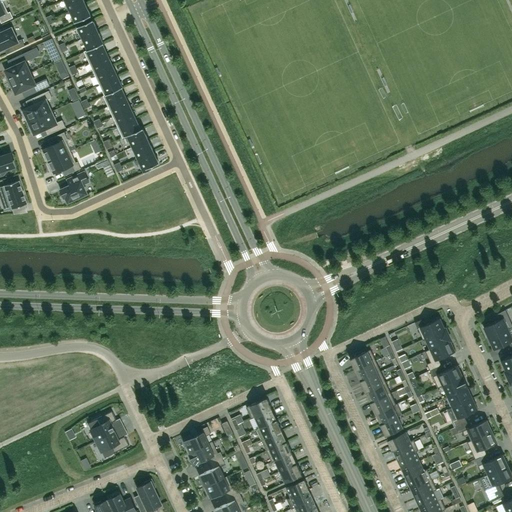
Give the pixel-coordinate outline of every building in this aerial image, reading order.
[(85,3),(83,0),(64,0),(69,11),(85,3)] [(8,12),(3,1),(0,2),(0,20),(1,23),(13,17),(10,11),(8,12)] [(91,15),(85,3),(69,11),(75,23),(91,15)] [(98,31),(93,19),(77,27),(82,38),(98,31)] [(11,27),(10,28),(9,27),(0,30),(1,32),(0,32),(0,49),(9,46),(11,52),(25,46),(22,39),(18,41),(11,27)] [(84,52),(104,43),(98,31),(82,38),(87,50),(84,51),(84,52)] [(51,38),(43,42),(47,49),(55,46),(51,38)] [(89,62),(108,54),(103,43),(104,43),(84,52),(89,62)] [(5,77),(8,82),(30,72),(25,61),(39,54),(36,48),(18,56),(21,62),(11,67),(5,70),(8,76),(5,77)] [(94,73),(113,65),(108,54),(89,62),(94,73)] [(99,84),(118,76),(113,65),(94,73),(99,84)] [(66,69),(59,72),(62,79),(69,76),(66,69)] [(13,87),(16,93),(21,91),(32,86),(34,92),(49,86),(46,79),(36,84),(30,72),(8,82),(11,88),(13,87)] [(123,87),(118,76),(99,84),(104,95),(103,95),(103,96),(123,87)] [(126,98),(122,88),(123,87),(103,96),(108,106),(126,98)] [(27,117),(29,121),(51,111),(46,100),(52,97),(49,90),(31,98),(34,104),(23,109),(24,111),(22,112),(24,118),(27,117)] [(131,108),(126,98),(108,106),(113,116),(131,108)] [(79,100),(71,103),(73,109),(81,105),(79,100)] [(136,118),(131,108),(113,116),(118,127),(136,118)] [(29,127),(32,133),(34,132),(34,133),(45,128),(48,134),(65,127),(62,120),(56,122),(51,111),(29,121),(31,126),(29,127)] [(141,128),(136,118),(118,127),(122,137),(143,128),(143,127),(141,128)] [(148,139),(143,128),(122,137),(123,138),(127,136),(132,147),(148,139)] [(42,152),(45,160),(47,159),(48,161),(70,151),(65,140),(67,139),(64,132),(49,138),(52,145),(43,149),(44,151),(42,152)] [(137,158),(153,151),(148,139),(132,147),(137,158)] [(77,161),(76,162),(70,151),(48,161),(49,163),(47,164),(51,172),(53,171),(54,173),(63,169),(66,175),(81,168),(77,161)] [(159,163),(153,151),(137,158),(144,172),(151,169),(150,167),(159,163)] [(0,171),(14,167),(13,164),(10,156),(10,153),(0,156),(0,171)] [(110,165),(108,160),(102,162),(105,168),(110,165)] [(84,171),(74,175),(67,179),(70,185),(60,189),(64,197),(65,196),(68,201),(78,197),(78,198),(85,195),(84,194),(86,193),(83,185),(89,182),(84,171)] [(8,196),(12,209),(27,204),(19,180),(4,185),(5,186),(0,187),(0,195),(1,199),(8,196)] [(423,340),(426,338),(445,329),(445,328),(444,329),(438,316),(430,320),(431,321),(425,324),(422,319),(415,322),(423,340)] [(507,329),(502,318),(492,323),(491,321),(485,324),(491,337),(489,337),(489,338),(507,329)] [(431,348),(431,349),(450,340),(445,329),(426,338),(431,348)] [(511,334),(510,335),(507,329),(489,338),(494,349),(509,342),(511,348),(511,334)] [(426,363),(429,370),(441,365),(438,359),(456,351),(450,340),(431,349),(431,348),(425,351),(430,362),(426,363)] [(511,348),(511,349),(511,355),(500,361),(506,372),(511,368),(511,348)] [(376,360),(370,349),(350,358),(355,370),(376,360)] [(399,357),(401,362),(408,359),(405,354),(399,357)] [(381,371),(376,360),(355,370),(356,369),(361,380),(360,380),(381,371)] [(429,370),(437,387),(463,376),(457,364),(444,371),(441,365),(429,370)] [(386,382),(381,371),(360,380),(365,391),(386,382)] [(443,385),(448,396),(468,387),(463,376),(437,387),(438,388),(443,385)] [(409,379),(417,397),(422,394),(414,377),(409,379)] [(370,402),(391,393),(386,382),(365,391),(365,392),(366,391),(371,401),(370,402)] [(450,408),(473,397),(471,398),(466,388),(468,387),(448,396),(453,406),(450,408)] [(396,404),(391,393),(370,402),(375,413),(396,404)] [(251,418),(255,416),(272,408),(267,397),(249,405),(246,406),(251,418)] [(452,421),(455,427),(466,421),(464,415),(478,409),(473,397),(450,408),(455,419),(452,421)] [(397,416),(393,406),(396,404),(375,413),(375,414),(376,413),(381,423),(380,424),(397,416)] [(272,409),(272,408),(255,416),(259,427),(256,428),(256,429),(277,419),(276,419),(271,409),(272,409)] [(114,431),(110,423),(116,420),(112,410),(88,423),(96,440),(114,431)] [(385,435),(403,427),(397,416),(380,424),(385,435)] [(282,430),(277,419),(256,429),(261,440),(282,430)] [(473,439),(491,431),(485,420),(469,427),(466,421),(455,427),(458,433),(462,431),(464,436),(470,433),(473,439)] [(227,421),(222,424),(227,435),(233,433),(227,421)] [(189,452),(209,443),(205,435),(211,433),(208,426),(202,429),(203,431),(192,436),(191,434),(182,438),(189,452)] [(412,438),(425,433),(423,427),(410,432),(412,438)] [(282,431),(282,430),(261,440),(266,450),(287,441),(286,441),(281,431),(282,431)] [(105,457),(129,445),(124,435),(118,439),(114,431),(96,440),(105,457)] [(410,441),(406,431),(387,439),(392,450),(414,440),(413,439),(410,441)] [(467,442),(475,459),(486,454),(484,448),(496,442),(491,431),(467,442)] [(418,449),(414,440),(392,450),(393,449),(398,459),(418,449)] [(292,452),(287,441),(266,450),(271,461),(292,452)] [(212,442),(209,443),(189,452),(188,453),(193,465),(208,458),(211,463),(222,458),(223,457),(220,451),(217,453),(212,442)] [(244,455),(241,449),(234,452),(237,458),(244,455)] [(419,461),(415,451),(418,450),(418,449),(398,459),(402,469),(419,461)] [(280,471),(297,463),(297,462),(296,463),(291,453),(292,452),(271,461),(272,462),(275,460),(280,471)] [(483,476),(483,477),(509,466),(508,464),(506,465),(501,454),(489,460),(486,454),(475,459),(480,470),(486,467),(488,473),(483,476)] [(220,465),(225,463),(222,458),(211,463),(213,468),(199,474),(205,486),(225,477),(220,465)] [(424,470),(419,461),(402,469),(407,478),(427,469),(424,470)] [(302,474),(297,463),(280,471),(285,482),(302,474)] [(511,473),(509,466),(483,477),(488,488),(484,490),(490,502),(503,496),(497,483),(511,476),(511,473)] [(432,479),(427,469),(407,478),(411,488),(432,479)] [(227,476),(225,477),(205,486),(203,487),(209,499),(224,492),(226,497),(238,492),(235,487),(232,488),(227,476)] [(250,486),(256,483),(253,477),(247,480),(250,486)] [(120,483),(125,495),(132,493),(134,499),(140,497),(132,478),(120,483)] [(161,504),(154,487),(156,487),(152,478),(144,482),(144,484),(137,487),(142,497),(135,500),(140,511),(144,511),(148,510),(161,504)] [(309,488),(304,478),(286,487),(290,497),(309,488)] [(436,489),(432,479),(411,488),(416,498),(436,489)] [(295,507),(312,499),(308,489),(309,489),(309,488),(290,497),(287,498),(292,508),(295,507)] [(420,508),(441,498),(437,499),(433,491),(436,489),(416,498),(420,508)] [(136,511),(131,500),(126,502),(124,501),(121,496),(122,496),(120,492),(113,495),(114,497),(108,499),(113,511),(136,511)] [(238,511),(243,510),(240,504),(243,502),(238,492),(226,497),(229,502),(214,509),(215,511),(238,511)] [(437,511),(445,508),(441,498),(420,508),(422,511),(437,511)] [(511,498),(503,502),(508,511),(511,509),(511,498)] [(113,511),(108,499),(101,502),(100,501),(94,504),(96,508),(98,511),(113,511)] [(309,511),(317,508),(312,499),(295,507),(292,508),(293,511),(309,511)]
